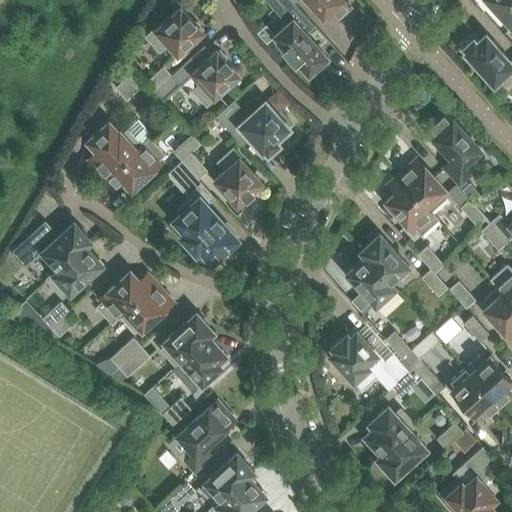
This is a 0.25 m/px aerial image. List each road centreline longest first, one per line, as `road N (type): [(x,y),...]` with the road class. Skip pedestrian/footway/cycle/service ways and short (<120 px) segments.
road 1 (residential): [(280,297),(192,273),(74,186)]
road 2 (residential): [(345,511),(286,405),(280,297)]
road 3 (residential): [(350,133),(275,74),(222,7)]
road 4 (residential): [(280,297),(350,133)]
road 5 (residential): [(350,133),(421,0)]
